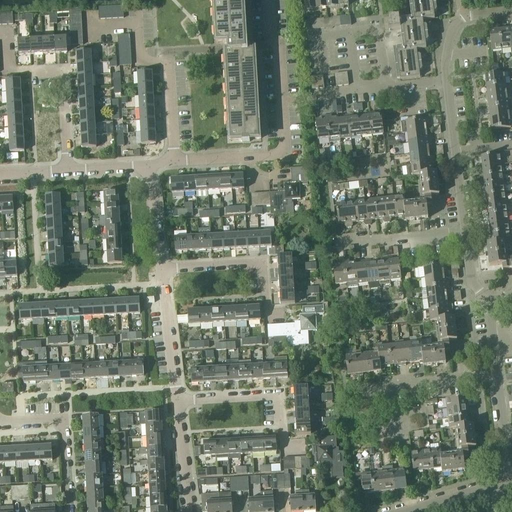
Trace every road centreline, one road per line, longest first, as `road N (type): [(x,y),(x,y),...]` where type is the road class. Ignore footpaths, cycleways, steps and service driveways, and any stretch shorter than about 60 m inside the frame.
road 1 (residential): [(174,160),(283,150),(270,0)]
road 2 (residential): [(68,169),(61,68),(9,70),(0,33)]
road 3 (residential): [(401,511),(508,474),(503,430)]
road 4 (residential): [(284,443),(278,392),(177,399)]
road 5 (residential): [(68,511),(60,420),(0,419)]
road 6 (residential): [(349,388),(496,374)]
road 7 (residential): [(177,399),(160,269)]
road 8 (residential): [(335,240),(465,231)]
road 9 (residential): [(262,291),(261,262),(160,269)]
